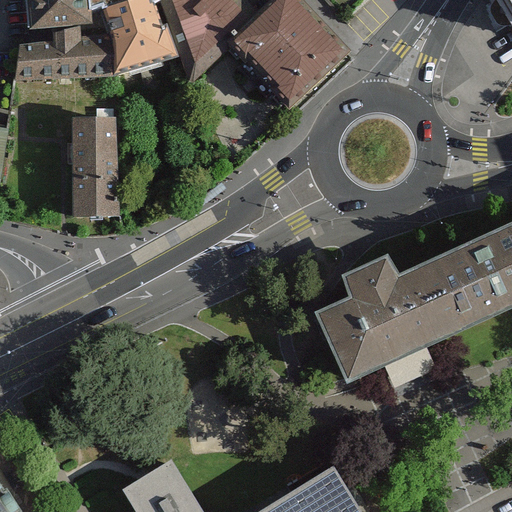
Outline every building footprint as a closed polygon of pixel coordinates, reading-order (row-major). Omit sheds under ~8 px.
[(37,0),(41,52),(26,52),(26,97),(132,92),(129,47),(100,51),(96,0),(37,0)] [(353,60),(297,0),(292,0),(230,57),(288,120),(353,60)] [(511,0),(479,0),(471,11),(499,66),(511,64),(511,0)] [(125,118),(79,117),(76,213),(123,214),(125,118)] [(350,310),(311,328),(345,402),(390,381),(401,404),(443,385),(433,362),(511,326),(511,236),(397,289),(388,269),(341,291),(350,310)] [(358,511),(327,461),(242,511),(199,511),(165,456),(122,482),(140,511),(358,511)] [(0,511),(23,511),(0,475),(0,511)]
